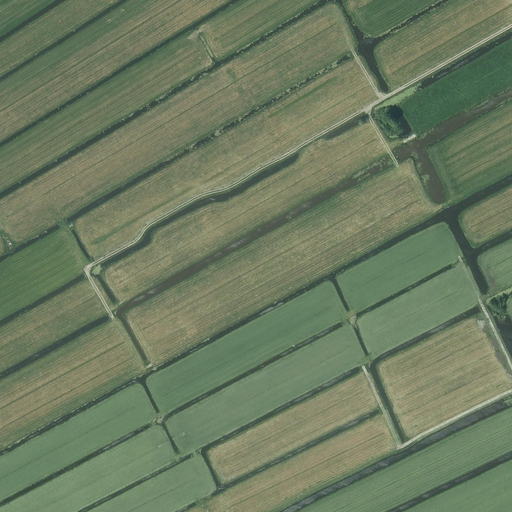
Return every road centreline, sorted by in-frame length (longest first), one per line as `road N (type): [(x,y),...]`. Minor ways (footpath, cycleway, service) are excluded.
road 1 (track): [(364,109),(189,201),(85,268),(111,317)]
road 2 (track): [(511,25),(380,99),(351,49)]
